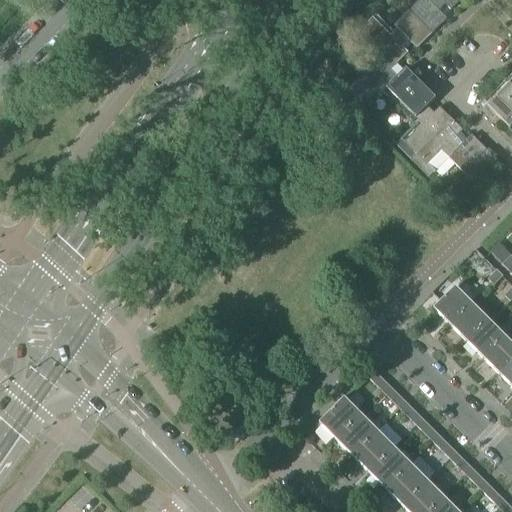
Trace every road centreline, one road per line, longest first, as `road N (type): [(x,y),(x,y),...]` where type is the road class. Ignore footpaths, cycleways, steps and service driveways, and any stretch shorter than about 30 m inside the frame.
road 1 (residential): [(511,465),(375,328),(265,438),(197,492)]
road 2 (primary): [(60,354),(302,0)]
road 3 (primary): [(231,0),(15,315)]
road 4 (residential): [(197,492),(60,354)]
road 5 (residential): [(495,52),(451,96),(511,156)]
